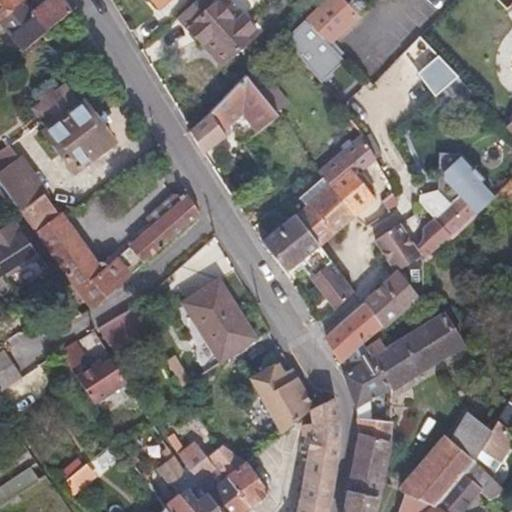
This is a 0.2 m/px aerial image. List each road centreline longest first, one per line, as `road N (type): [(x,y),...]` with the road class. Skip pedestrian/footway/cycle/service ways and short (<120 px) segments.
road 1 (residential): [(23,364),(129,298),(221,209)]
road 2 (residential): [(221,209),(88,0)]
road 3 (residential): [(310,348),(333,371),(346,411),(337,511)]
road 4 (residential): [(310,348),(221,209)]
